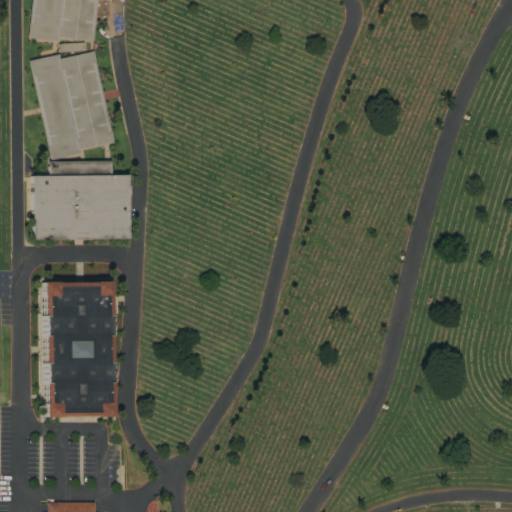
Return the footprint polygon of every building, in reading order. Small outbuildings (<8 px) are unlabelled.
[(30,0),(96,0),(92,40),(57,36),(57,40),(26,37),(30,0)] [(83,41),(83,50),(58,51),(57,43),(83,41)] [(27,60),(57,53),(58,58),(92,50),(111,140),(78,148),(79,152),(49,159),(27,60)] [(30,238),(30,175),(47,175),(46,160),(109,160),(109,174),(126,174),(126,237),(30,238)] [(42,281),(110,280),(111,416),(43,416),(42,281)] [(46,511),(46,501),(94,501),(94,511),(46,511)]
